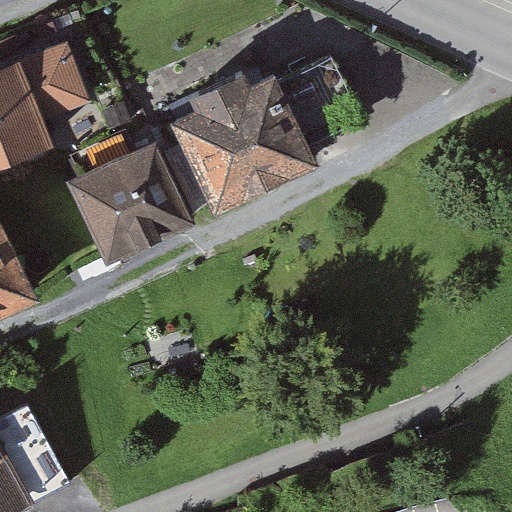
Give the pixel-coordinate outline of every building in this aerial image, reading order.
[(88,92),(64,35),(0,61),(0,159),(47,141),(35,114),(88,92)] [(315,160),(304,136),(358,111),(328,43),(175,112),(217,204),(315,160)] [(190,217),(154,134),(69,171),(105,254),(190,217)] [(0,306),(33,291),(0,222),(0,306)] [(36,511),(0,439),(0,511),(36,511)]
